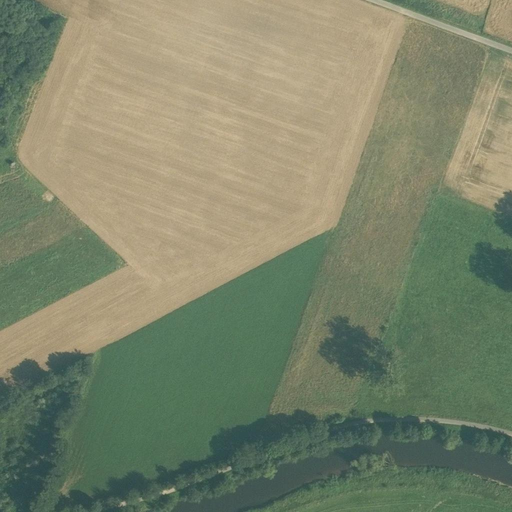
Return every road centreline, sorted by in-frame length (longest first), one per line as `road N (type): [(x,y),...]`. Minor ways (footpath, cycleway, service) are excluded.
road 1 (track): [(121,511),(361,427),(454,426),(511,437)]
road 2 (track): [(511,52),(369,0)]
